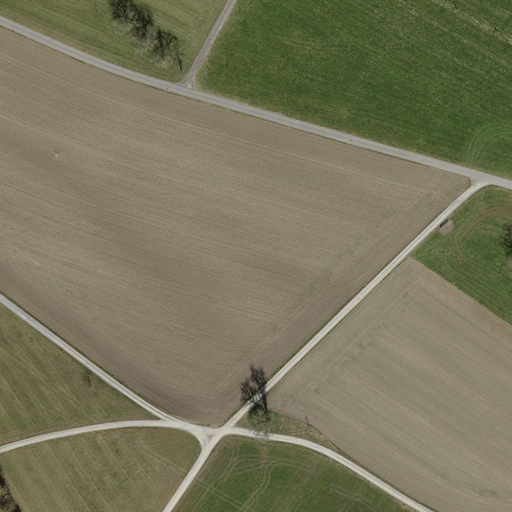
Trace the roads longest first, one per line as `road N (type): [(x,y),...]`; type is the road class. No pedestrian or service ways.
road 1 (track): [(511,186),(119,71),(0,21)]
road 2 (track): [(0,296),(179,424),(323,447),(428,511)]
road 3 (track): [(486,177),(227,430),(169,511)]
road 4 (track): [(0,450),(102,425),(179,424)]
